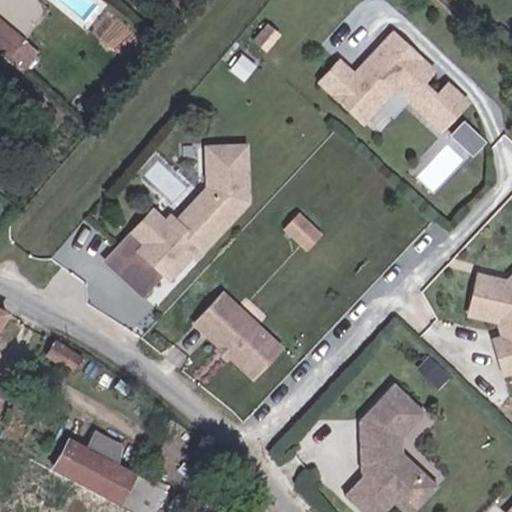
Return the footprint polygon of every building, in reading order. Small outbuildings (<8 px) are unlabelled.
[(0,47),(12,57),(27,38),(0,17),(0,47)] [(365,118),(397,84),(443,126),(468,99),(433,66),(422,77),(407,64),(418,52),(394,30),(369,58),(372,61),(362,73),(358,69),(355,72),(341,59),(322,79),(365,118)] [(473,153),(489,140),(469,117),(454,130),(473,153)] [(195,258),(250,198),(247,144),(210,146),(212,186),(180,221),(174,216),(169,221),(147,245),(134,233),(110,260),(146,292),(166,270),(173,276),(184,264),(181,262),(189,253),(195,258)] [(147,245),(169,221),(156,209),(134,233),(147,245)] [(301,240),(314,225),(300,212),(287,227),(301,240)] [(310,248),(324,234),(314,225),(301,240),(310,248)] [(187,267),(195,258),(189,253),(181,262),(184,264),(187,267)] [(511,366),(511,277),(481,269),(469,307),(500,317),(505,333),(495,336),(505,369),(511,366)] [(283,351),(226,297),(200,326),(225,349),(233,357),(256,379),(283,351)] [(36,360),(62,376),(71,361),(44,346),(36,360)] [(233,357),(225,349),(221,353),(229,361),(233,357)] [(415,391),(425,380),(413,368),(402,380),(415,391)] [(393,511),(419,485),(395,463),(395,447),(412,428),(377,395),(347,427),(350,451),(354,450),(356,463),(351,464),(353,482),(356,485),(337,505),(344,511),(393,511)] [(121,496),(137,470),(72,434),(64,447),(54,441),(46,455),(121,496)]
